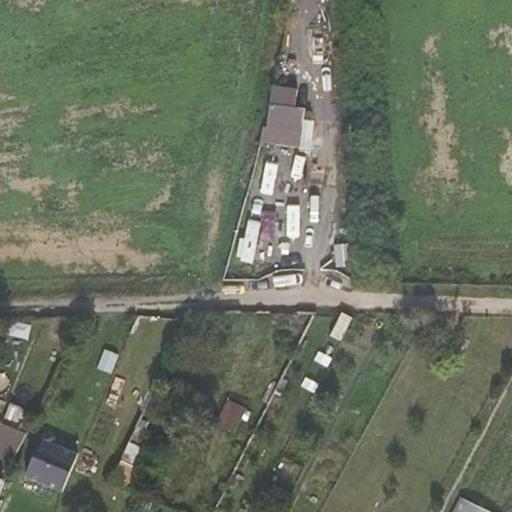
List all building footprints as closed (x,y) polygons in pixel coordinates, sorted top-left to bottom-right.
[(313,112),(274,108),(268,145),(312,150),(313,112)] [(229,398),(218,420),(237,429),(248,406),(229,398)] [(0,423),(0,454),(15,461),(28,433),(1,422),(0,423)] [(30,480),(69,489),(78,446),(39,438),(30,480)] [(145,472),(123,462),(112,484),(135,494),(145,472)] [(0,511),(44,511),(50,497),(0,476),(0,511)] [(496,511),(461,494),(452,511),(496,511)]
